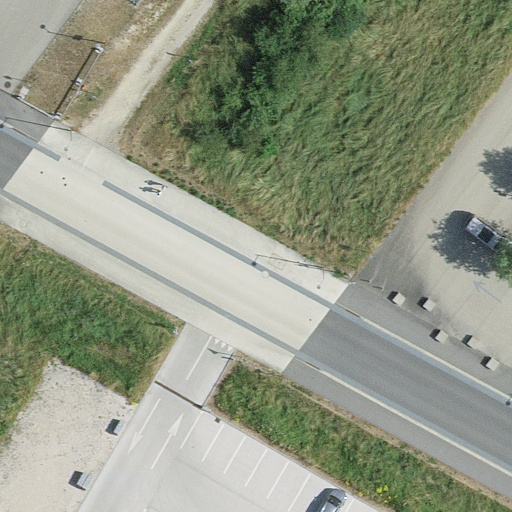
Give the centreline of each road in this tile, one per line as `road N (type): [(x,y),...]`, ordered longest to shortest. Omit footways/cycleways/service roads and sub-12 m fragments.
road 1 (unclassified): [(0,161),(511,441)]
road 2 (track): [(63,195),(211,0)]
